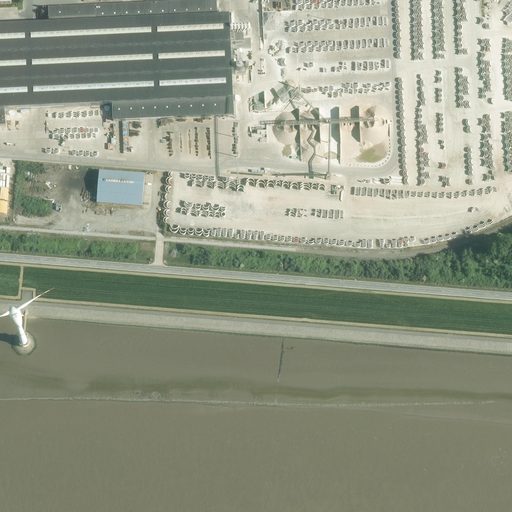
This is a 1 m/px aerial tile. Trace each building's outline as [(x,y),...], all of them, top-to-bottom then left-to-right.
[(29,25),(0,26),(0,126),(8,127),(7,111),(113,106),(114,122),(237,116),(234,51),(253,50),(253,40),(247,41),(247,36),(234,36),(234,16),(219,16),(219,1),(46,7),(46,24),(29,25)] [(455,27),(455,28),(422,26),(429,23),(418,23),(405,26),(405,23),(398,23),(396,49),(399,48),(404,49),(406,55),(406,52),(416,52),(416,53),(417,53),(433,48),(435,58),(436,52),(452,53),(456,65),(456,58),(468,59),(470,59),(470,57),(472,57),(474,24),(464,24),(463,37),(458,38),(455,27)] [(501,66),(501,71),(510,70),(509,63),(501,63),(501,66)] [(411,78),(412,95),(415,96),(415,97),(420,97),(420,96),(438,100),(438,108),(447,107),(448,103),(457,105),(458,112),(466,112),(470,112),(475,112),(473,77),(477,77),(458,72),(457,72),(456,76),(457,84),(455,91),(448,90),(450,84),(446,83),(443,83),(441,89),(441,74),(430,75),(429,80),(424,79),(424,77),(411,78)] [(487,100),(488,106),(498,105),(498,101),(500,101),(499,96),(503,96),(502,88),(496,89),(497,96),(495,97),(495,99),(487,100)] [(422,141),(418,142),(417,146),(423,147),(424,146),(425,150),(433,149),(431,149),(437,148),(438,145),(439,145),(440,142),(438,142),(439,137),(437,137),(431,137),(432,138),(431,145),(431,141),(423,142),(422,142),(422,141)] [(144,176),(98,172),(96,204),(142,207),(144,176)] [(509,211),(504,201),(499,203),(504,213),(509,211)] [(344,215),(344,216),(344,220),(348,221),(346,222),(348,224),(342,225),(339,222),(339,233),(341,234),(344,226),(348,226),(349,247),(351,239),(355,240),(358,231),(358,246),(364,248),(366,241),(372,247),(376,247),(379,243),(379,230),(371,230),(367,226),(367,210),(364,210),(357,203),(354,206),(350,206),(347,216),(344,215)] [(255,227),(246,227),(240,225),(231,221),(226,221),(225,225),(225,231),(224,231),(224,236),(231,239),(233,239),(237,240),(244,240),(245,238),(245,236),(248,237),(248,239),(250,240),(256,240),(256,237),(257,234),(257,230),(255,229),(255,227)] [(449,236),(451,224),(446,226),(443,225),(444,228),(441,228),(445,229),(444,232),(444,233),(444,234),(442,234),(441,229),(439,229),(438,227),(426,225),(427,225),(422,224),(422,221),(421,226),(417,227),(425,228),(430,243),(431,244),(445,240),(446,235),(447,240),(450,239),(449,236)]
